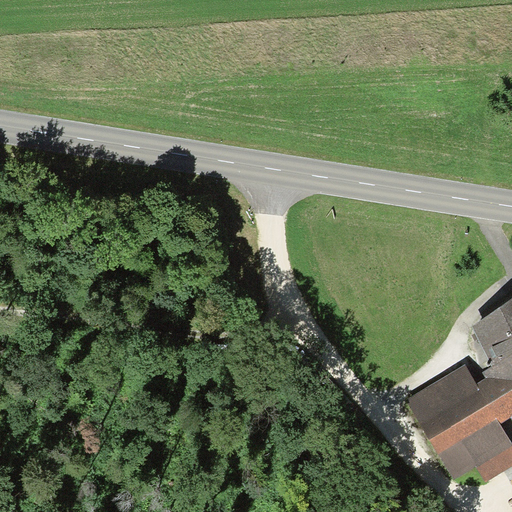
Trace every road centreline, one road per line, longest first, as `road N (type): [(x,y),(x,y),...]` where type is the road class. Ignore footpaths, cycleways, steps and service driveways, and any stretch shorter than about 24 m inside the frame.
road 1 (track): [(462,511),(287,320),(193,332),(107,315),(0,309)]
road 2 (primary): [(0,126),(511,205)]
road 3 (track): [(287,320),(262,272),(263,168)]
